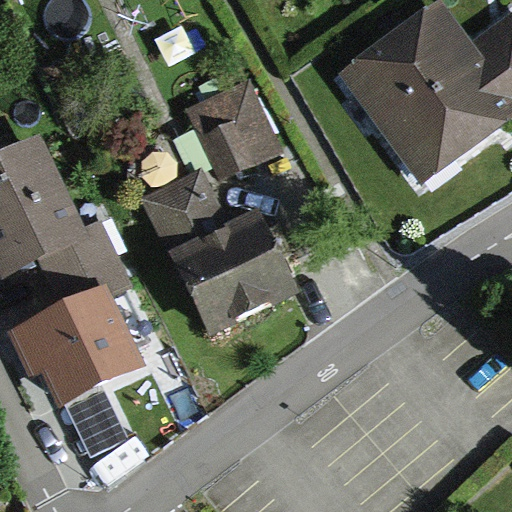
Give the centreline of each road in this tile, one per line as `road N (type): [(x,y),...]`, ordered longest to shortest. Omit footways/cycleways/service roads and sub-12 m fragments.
road 1 (residential): [(511,237),(125,511)]
road 2 (residential): [(0,380),(65,511)]
